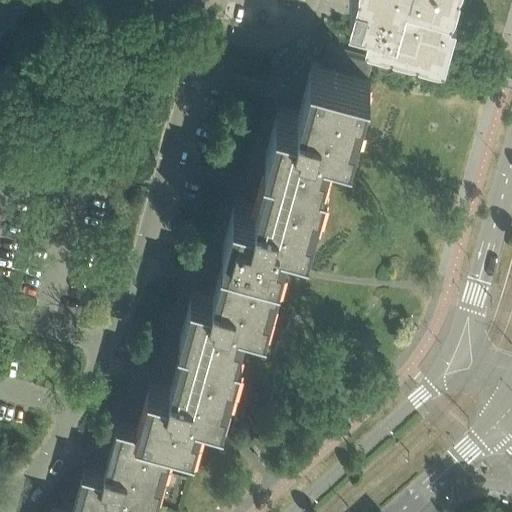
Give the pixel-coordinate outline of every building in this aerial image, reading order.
[(445,13),(448,0),(447,0),(385,0),(386,0),(391,0),(391,1),(392,0),(394,2),(412,7),(416,6),(417,8),(418,7),(419,9),(437,14),(442,14),(442,16),(445,15),(445,13)] [(368,75),(374,54),(329,42),(323,62),(318,61),(309,93),(303,91),(298,110),(295,118),(302,120),(300,127),(332,136),(352,141),(353,139),(350,139),(367,77),(370,77),(370,76),(368,75)] [(295,118),(298,110),(278,105),(277,107),(283,108),(271,151),(266,149),(265,151),(276,154),(268,185),(261,183),(258,196),(280,202),(276,214),(281,216),(278,224),(287,226),(310,233),(310,231),(307,230),(325,168),(327,169),(328,167),(323,165),(332,136),(300,127),(302,120),(295,118)] [(278,257),(287,226),(278,224),(281,216),(276,214),(280,202),(258,196),(256,202),(235,197),(235,199),(241,200),(229,243),(223,241),(222,242),(233,245),(230,257),(224,278),(218,276),(213,295),(211,302),(216,304),(214,311),(246,319),(267,325),(267,323),(265,322),(273,291),(269,290),(273,276),(272,276),(275,267),(277,259),(284,261),(285,259),(278,257)] [(211,302),(213,295),(192,289),(192,291),(196,292),(184,334),(180,333),(179,335),(189,338),(180,369),(175,367),(170,386),(168,394),(173,395),(171,402),(197,409),(224,417),(225,415),(222,414),(239,351),(242,352),(242,351),(238,349),(246,319),(214,311),(216,304),(211,302)] [(168,394),(170,386),(149,380),(149,382),(155,384),(148,410),(143,427),(117,420),(117,422),(123,423),(114,454),(108,453),(103,472),(101,480),(107,481),(105,487),(131,494),(158,502),(158,501),(156,500),(161,485),(155,483),(159,472),(164,474),(174,436),(187,440),(190,429),(192,423),(193,423),(197,409),(171,402),(173,395),(168,394)] [(101,480),(103,472),(83,466),(83,468),(88,469),(76,511),(52,505),(51,507),(56,508),(55,511),(130,511),(132,508),(128,506),(131,494),(105,487),(107,481),(101,480)]
